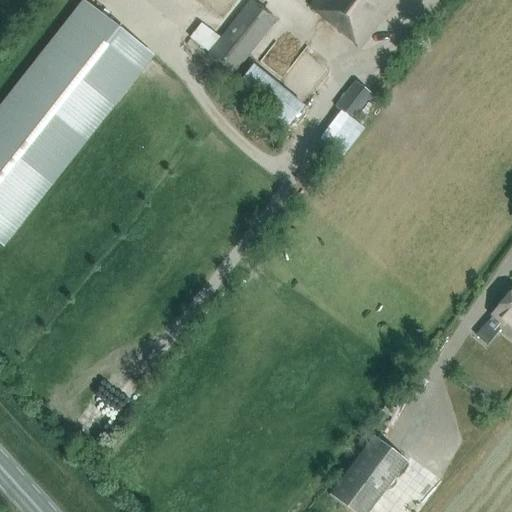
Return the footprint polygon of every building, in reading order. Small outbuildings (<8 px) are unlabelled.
[(247,57),(245,55),(278,16),(258,0),(252,0),(220,38),(211,49),(219,56),(211,65),(228,79),(247,57)] [(316,0),(310,9),(360,48),(397,0),(316,0)] [(84,3),(0,110),(0,242),(1,244),(150,55),(84,3)] [(201,24),(189,38),(208,52),(211,49),(220,38),(201,24)] [(190,44),(185,53),(203,63),(209,54),(190,44)] [(295,130),(315,106),(264,63),(244,86),(295,130)] [(371,94),(354,82),(335,108),(352,120),(371,94)] [(488,325),(476,338),(487,347),(499,333),(496,330),(500,324),(504,327),(507,324),(511,328),(511,295),(493,319),(495,320),(490,326),(488,325)] [(349,511),(369,511),(406,464),(374,439),(330,497),(349,511)]
